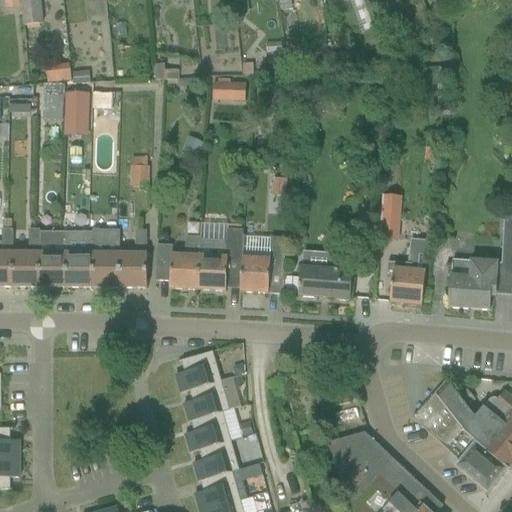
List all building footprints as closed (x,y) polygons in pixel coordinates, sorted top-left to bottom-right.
[(19,0),(4,0),(5,10),(6,10),(20,9),(19,0)] [(22,9),(24,28),(44,26),(41,0),(20,0),(21,10),(22,9)] [(62,68),(46,69),(47,85),(64,84),(62,68)] [(73,74),(74,87),(91,86),(90,73),(73,74)] [(301,92),(300,94),(300,106),(308,111),(315,106),(322,111),(325,107),(334,93),(311,77),(301,92)] [(275,92),(292,94),(294,82),(276,80),(275,92)] [(233,103),(245,104),(246,86),(236,86),(233,85),(233,103)] [(339,95),(329,108),(340,116),(350,103),(339,95)] [(67,96),(67,122),(87,123),(87,96),(67,96)] [(112,96),(93,96),(93,110),(112,110),(112,96)] [(43,112),(55,112),(54,124),(63,125),(64,99),(44,98),(43,112)] [(17,107),(17,116),(30,116),(30,107),(17,107)] [(65,128),(65,145),(82,146),(82,128),(65,128)] [(190,139),(182,155),(196,162),(204,145),(190,139)] [(52,151),(51,163),(62,163),(63,152),(52,151)] [(131,189),(150,190),(150,169),(148,169),(149,159),(133,159),(131,189)] [(281,164),(280,176),(290,177),(291,165),(281,164)] [(274,181),(273,198),(287,199),(288,182),(274,181)] [(384,198),(381,228),(396,230),(398,230),(401,200),(384,198)] [(450,310),(490,312),(490,298),(496,298),(496,296),(511,296),(511,215),(505,215),(502,265),(453,262),(450,310)] [(362,271),(378,272),(380,246),(381,228),(365,227),(362,271)] [(380,246),(395,248),(396,230),(381,228),(380,246)] [(29,231),(29,246),(40,246),(40,233),(41,233),(41,231),(35,231),(29,231)] [(2,247),(14,247),(14,232),(2,232),(2,247)] [(94,234),(93,290),(120,291),(120,256),(120,233),(94,232),(94,234)] [(135,232),(135,249),(148,250),(148,247),(148,233),(142,233),(136,233),(135,232)] [(198,293),(226,294),(227,281),(241,282),(241,283),(244,238),(243,238),(244,232),(229,232),(227,244),(201,242),(201,239),(198,293)] [(40,255),(40,290),(66,290),(67,234),(40,234),(40,246),(41,255),(40,255)] [(67,234),(66,290),(93,290),(94,234),(67,234)] [(156,263),(156,283),(157,283),(170,284),(170,292),(198,293),(200,259),(201,239),(185,238),(184,259),(173,258),(174,248),(157,247),(156,263)] [(283,297),(284,278),(289,241),(244,238),(241,283),(240,295),(283,297)] [(0,254),(0,289),(13,290),(13,255),(14,247),(2,247),(2,255),(0,254)] [(387,264),(386,273),(393,274),(392,287),(391,304),(390,306),(422,309),(424,290),(426,273),(427,262),(428,252),(409,250),(408,266),(387,264)] [(13,290),(40,290),(40,255),(13,255),(13,290)] [(120,291),(147,291),(147,257),(120,256),(120,291)] [(300,279),(284,278),(283,297),(299,298),(351,301),(353,274),(300,271),(300,279)] [(330,353),(319,352),(318,362),(329,363),(330,353)] [(176,377),(181,395),(190,393),(222,384),(213,355),(181,363),(185,375),(176,377)] [(243,367),(233,369),(235,378),(245,376),(243,367)] [(235,380),(233,381),(236,390),(244,388),(241,378),(236,380),(235,380)] [(484,448),(510,471),(511,470),(511,429),(486,406),(475,419),(467,408),(459,398),(447,382),(437,393),(457,421),(467,433),(484,448)] [(184,406),(189,424),(191,423),(223,415),(230,413),(222,384),(190,393),(193,403),(184,406)] [(315,394),(320,413),(351,405),(346,385),(315,394)] [(466,391),(459,398),(467,408),(474,402),(466,391)] [(455,469),(488,496),(509,471),(510,471),(484,448),(467,433),(457,421),(437,393),(412,420),(460,463),(455,469)] [(511,429),(511,398),(506,393),(499,401),(496,400),(493,400),(491,401),(490,401),(486,406),(511,429)] [(185,437),(191,455),(200,453),(231,444),(223,415),(191,423),(194,434),(185,437)] [(250,425),(239,428),(241,439),(253,436),(250,425)] [(0,461),(20,461),(19,443),(10,443),(10,431),(1,431),(0,430),(0,461)] [(438,511),(443,508),(365,435),(329,445),(339,480),(343,493),(348,511),(438,511)] [(199,484),(201,483),(232,474),(240,472),(237,464),(231,444),(200,453),(203,463),(194,466),(199,484)] [(0,492),(10,492),(10,480),(20,480),(20,461),(0,461),(0,492)] [(240,472),(232,474),(235,484),(242,482),(263,477),(260,467),(248,470),(244,471),(240,472)] [(195,496),(199,511),(207,511),(240,503),(235,484),(232,474),(201,483),(204,494),(195,496)] [(330,483),(334,495),(343,493),(339,480),(330,483)] [(242,511),(240,503),(207,511),(242,511)] [(315,511),(315,510),(313,503),(288,511),(315,511)]
